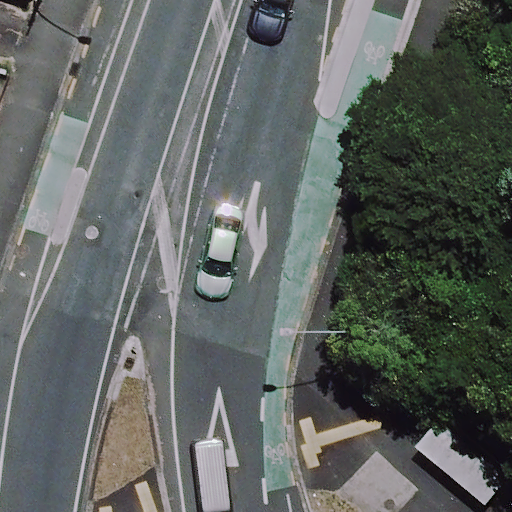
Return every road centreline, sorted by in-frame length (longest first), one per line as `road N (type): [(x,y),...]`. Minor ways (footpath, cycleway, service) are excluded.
road 1 (secondary): [(31,511),(75,317),(201,94)]
road 2 (secondary): [(201,94),(229,433),(244,511)]
